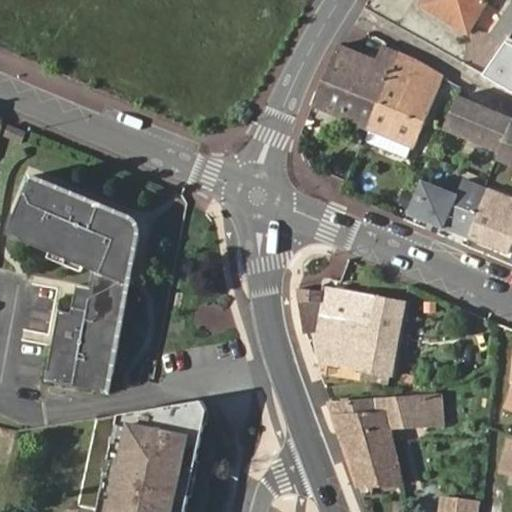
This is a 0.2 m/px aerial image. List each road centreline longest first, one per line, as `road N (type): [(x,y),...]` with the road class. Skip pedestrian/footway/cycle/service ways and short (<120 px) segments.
road 1 (tertiary): [(0,83),(260,188)]
road 2 (tertiary): [(260,188),(511,297)]
road 3 (tertiary): [(318,453),(272,291),(260,188)]
road 4 (residential): [(260,188),(272,138),(339,0)]
